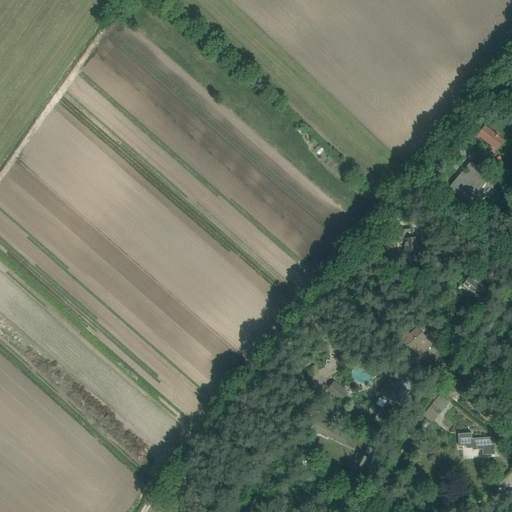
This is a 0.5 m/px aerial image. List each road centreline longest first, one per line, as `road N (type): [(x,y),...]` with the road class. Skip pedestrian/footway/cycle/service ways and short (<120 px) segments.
road 1 (track): [(403,181),(137,511)]
road 2 (track): [(511,59),(403,181)]
road 3 (track): [(403,181),(511,274)]
